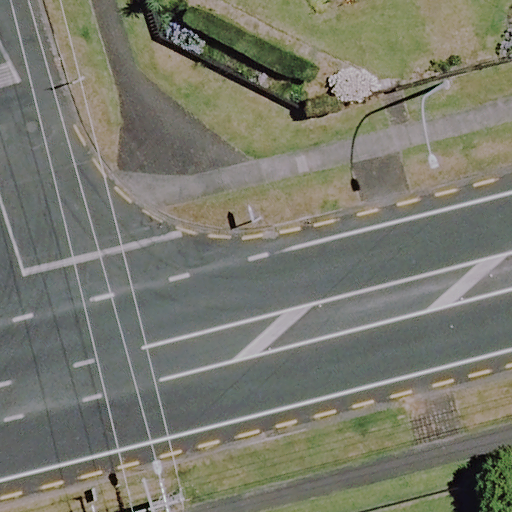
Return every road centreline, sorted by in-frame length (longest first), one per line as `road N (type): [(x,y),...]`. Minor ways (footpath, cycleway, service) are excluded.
road 1 (tertiary): [(511,270),(56,386)]
road 2 (residential): [(56,386),(0,202)]
